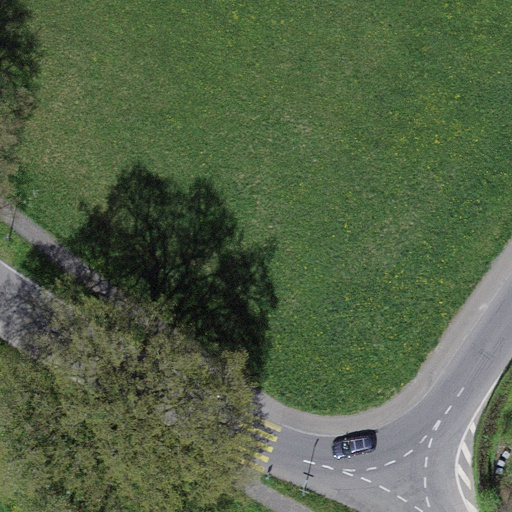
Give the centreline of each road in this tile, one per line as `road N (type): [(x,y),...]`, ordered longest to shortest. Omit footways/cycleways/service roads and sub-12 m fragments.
road 1 (residential): [(0,292),(160,396),(390,490)]
road 2 (residential): [(511,318),(390,490)]
